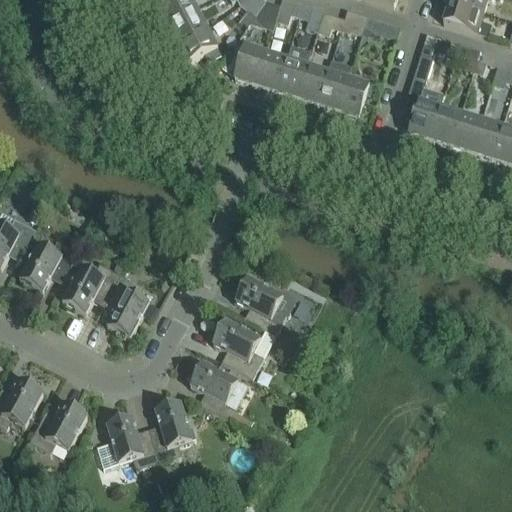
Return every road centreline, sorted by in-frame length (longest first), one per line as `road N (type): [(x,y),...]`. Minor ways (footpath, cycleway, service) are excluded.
road 1 (residential): [(246,144),(211,254),(151,377),(102,387),(0,332)]
road 2 (tertiary): [(246,144),(152,107),(128,85),(102,30),(99,0)]
road 3 (residential): [(366,181),(413,27)]
road 4 (tertiary): [(511,226),(366,181)]
road 5 (tertiary): [(366,181),(246,144)]
